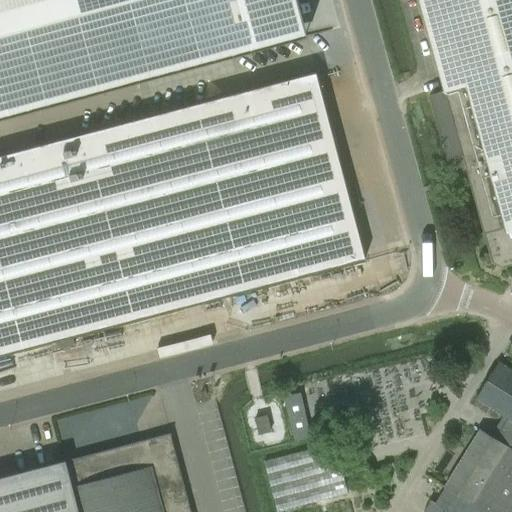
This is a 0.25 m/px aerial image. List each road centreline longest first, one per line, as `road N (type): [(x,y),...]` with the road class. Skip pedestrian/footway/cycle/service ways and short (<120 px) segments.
road 1 (unclassified): [(429,279),(419,298),(396,310),(0,415)]
road 2 (unclassified): [(429,279),(358,0)]
road 3 (unknown): [(506,308),(384,511)]
road 4 (unknown): [(177,368),(210,511)]
